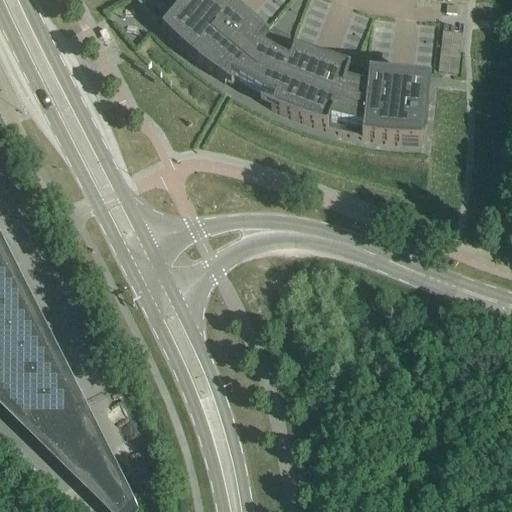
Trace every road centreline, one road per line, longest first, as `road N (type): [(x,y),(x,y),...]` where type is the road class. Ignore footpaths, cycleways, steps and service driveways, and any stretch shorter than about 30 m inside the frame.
road 1 (tertiary): [(137,256),(9,0)]
road 2 (tertiary): [(346,244),(285,224),(235,222),(195,229),(137,256)]
road 3 (tertiary): [(233,511),(212,414),(165,310)]
road 4 (tertiary): [(165,310),(254,246),(346,244)]
road 5 (tertiary): [(346,244),(511,306)]
